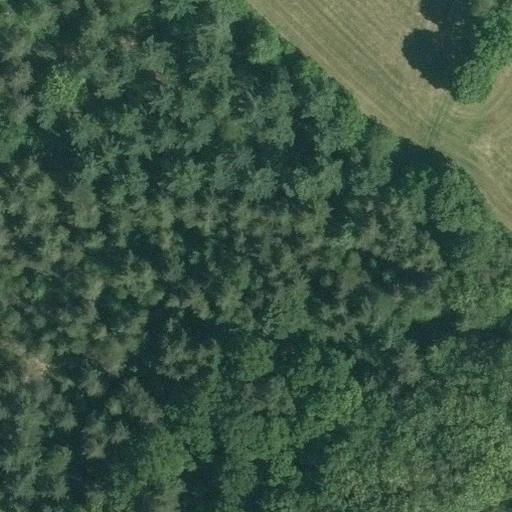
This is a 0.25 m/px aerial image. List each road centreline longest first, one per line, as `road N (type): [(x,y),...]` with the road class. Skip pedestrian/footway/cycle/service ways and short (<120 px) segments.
road 1 (track): [(0,153),(277,183),(421,176),(511,280)]
road 2 (track): [(317,511),(360,456),(511,355)]
